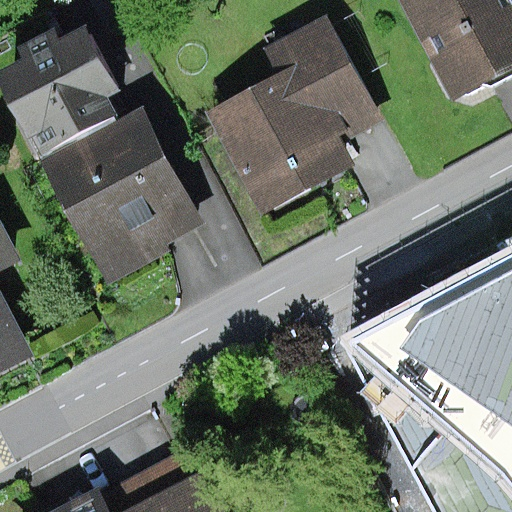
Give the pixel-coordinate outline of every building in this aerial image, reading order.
[(511,77),(511,0),(420,0),(471,99),(511,77)] [(292,70),(221,106),(273,208),(370,160),(358,137),(398,117),(343,9),(278,42),(292,70)] [(26,67),(0,80),(0,87),(42,169),(122,125),(113,108),(125,102),(90,35),(63,49),(57,37),(21,56),(26,67)] [(139,116),(122,125),(42,169),(107,287),(203,235),(139,116)] [(0,375),(38,355),(0,283),(0,276),(25,263),(0,215),(0,375)] [(511,244),(338,338),(495,479),(511,500),(511,244)] [(192,446),(101,495),(109,511),(121,511),(204,468),(192,446)] [(227,511),(204,468),(121,511),(227,511)] [(95,483),(40,511),(109,511),(101,495),(95,483)]
